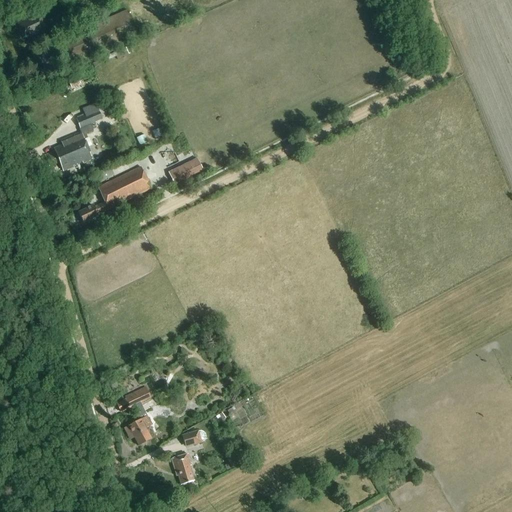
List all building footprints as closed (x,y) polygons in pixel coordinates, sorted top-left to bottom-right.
[(128,11),(54,43),(64,68),(139,35),(128,11)] [(35,17),(16,25),(21,38),(33,33),(35,38),(48,33),(43,21),(37,23),(35,17)] [(77,77),(69,81),(71,86),(79,82),(77,77)] [(97,104),(96,104),(101,117),(107,114),(102,102),(97,104)] [(86,116),(77,119),(81,128),(102,119),(101,117),(96,104),(83,110),(86,116)] [(56,152),(46,156),(50,167),(60,162),(64,171),(93,158),(83,135),(93,131),(91,125),(80,130),(81,133),(61,141),(63,145),(60,146),(60,147),(55,149),(56,152)] [(198,159),(169,174),(175,187),(205,173),(198,159)] [(94,206),(79,213),(85,224),(99,217),(98,216),(153,189),(142,167),(98,188),(105,202),(95,208),(94,206)] [(146,387),(114,402),(120,414),(151,399),(146,387)] [(147,417),(123,429),(129,441),(134,438),(138,446),(152,440),(147,429),(152,427),(147,417)] [(203,432),(201,431),(182,436),(185,448),(203,443),(204,442),(206,440),(206,437),(205,434),(203,432)] [(227,461),(228,464),(224,467),(227,472),(248,461),(244,452),(237,456),(238,458),(234,459),(234,458),(227,461)] [(188,456),(171,460),(175,473),(177,472),(181,486),(193,482),(190,467),(191,467),(188,456)]
